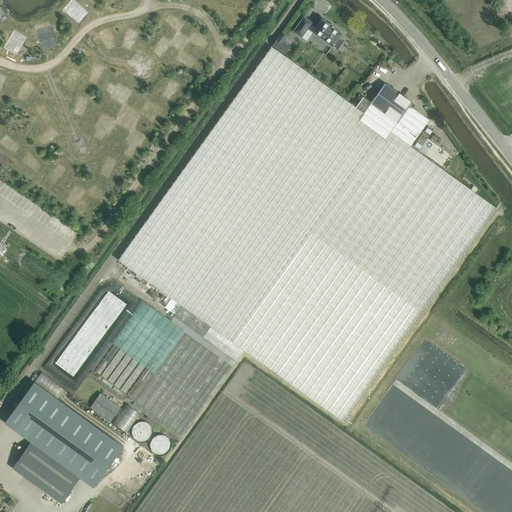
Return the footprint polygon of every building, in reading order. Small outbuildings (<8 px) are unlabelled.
[(331,25),(322,19),(316,28),(311,24),(312,23),(304,16),(293,31),(302,37),(306,31),(311,34),(313,32),(338,50),(345,41),(339,37),(342,33),(334,27),(335,27),(332,25),(331,25)] [(284,43),(277,38),(272,45),(285,54),(290,47),(284,43)] [(343,421),(490,216),(496,208),(410,146),(429,120),(409,105),(412,102),(385,83),(372,103),(363,97),(356,107),(272,47),(118,259),(211,326),(203,337),(237,361),(245,350),(343,421)] [(419,150),(433,130),(427,126),(413,146),(419,150)] [(141,303),(122,333),(165,360),(153,378),(176,393),(177,392),(185,397),(191,388),(210,400),(228,371),(229,372),(235,363),(141,303)] [(461,365),(442,388),(447,392),(466,369),(461,365)] [(111,422),(122,407),(101,392),(90,407),(111,422)] [(126,406),(114,423),(123,429),(135,413),(126,406)] [(149,439),(150,422),(136,422),(135,439),(149,439)] [(168,434),(153,436),(156,455),(171,452),(168,434)] [(79,478),(31,442),(13,467),(62,503),(79,478)]
